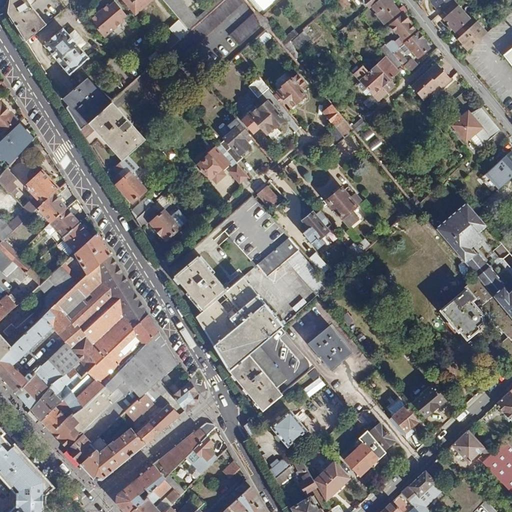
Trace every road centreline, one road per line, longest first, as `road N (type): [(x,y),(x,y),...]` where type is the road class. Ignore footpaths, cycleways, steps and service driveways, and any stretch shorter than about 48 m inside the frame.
road 1 (residential): [(221,397),(0,34)]
road 2 (residential): [(366,511),(511,374)]
road 3 (residential): [(511,128),(407,0)]
road 4 (residential): [(95,496),(221,397)]
road 5 (residential): [(0,395),(95,496)]
road 6 (residential): [(281,511),(221,397)]
